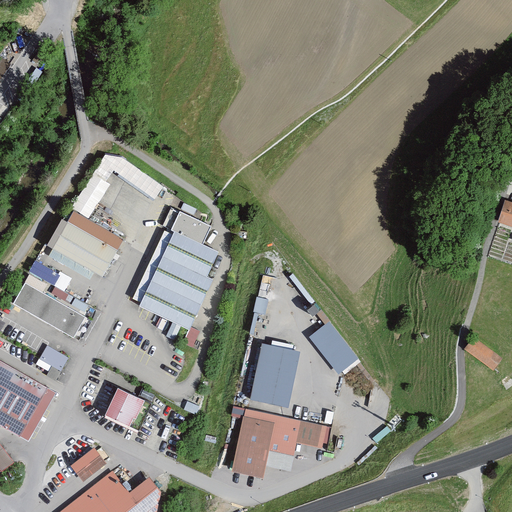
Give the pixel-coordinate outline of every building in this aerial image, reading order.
[(0,54),(0,53),(0,76),(1,77),(11,60),(0,54)] [(207,246),(215,227),(184,213),(183,215),(173,210),(165,228),(168,230),(134,302),(143,306),(141,309),(192,332),(217,280),(211,277),(223,253),(207,246)] [(125,243),(75,214),(50,258),(93,282),(97,274),(105,278),(125,243)] [(87,318),(28,285),(16,306),(75,339),(87,318)] [(266,310),(270,295),(259,292),(255,307),(266,310)] [(307,303),(315,310),(324,300),(316,293),(307,303)] [(331,325),(313,339),(342,375),(360,361),(331,325)] [(507,359),(478,338),(469,350),(498,372),(507,359)] [(69,358),(48,346),(40,360),(53,367),(48,377),(56,382),(69,358)] [(252,400),(293,407),(302,354),(261,347),(252,400)] [(57,394),(0,361),(0,425),(22,438),(23,436),(30,440),(57,394)] [(148,402),(122,389),(109,415),(133,426),(138,417),(140,418),(148,402)] [(233,412),(244,415),(246,405),(235,402),(233,412)] [(266,478),(276,424),(243,418),(234,472),(266,478)] [(325,433),(303,428),(298,449),(320,454),(325,433)] [(0,442),(0,468),(3,472),(15,462),(0,442)] [(73,468),(86,483),(108,464),(95,450),(73,468)] [(80,499),(89,511),(143,511),(112,473),(80,499)]
